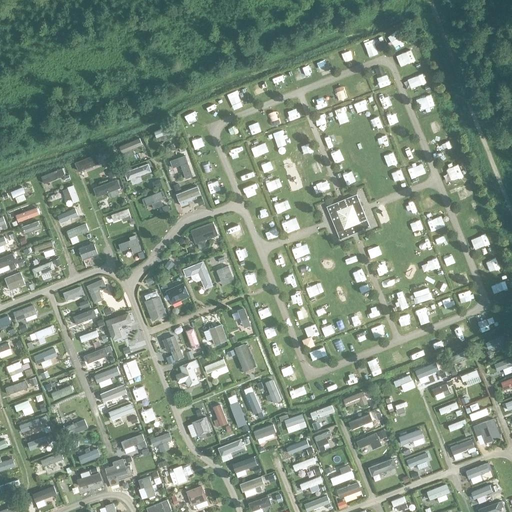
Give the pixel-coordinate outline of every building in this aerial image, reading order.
[(395,28),(392,38),(402,42),(406,33),(395,28)] [(343,49),(345,58),(353,56),(351,47),(343,49)] [(414,50),(404,55),(410,66),(419,61),(414,50)] [(331,54),(318,59),(322,69),(334,64),(331,54)] [(272,78),(277,87),(286,82),(281,73),(272,78)] [(262,80),(250,85),(252,90),(264,86),(262,80)] [(361,80),(353,83),(356,91),(364,89),(361,80)] [(228,93),(232,103),(242,99),(238,89),(228,93)] [(432,95),(422,98),(426,110),(436,106),(432,95)] [(381,99),(382,106),(393,104),(391,97),(381,99)] [(358,112),(368,108),(364,98),(355,101),(358,112)] [(208,101),(211,112),(220,109),(218,99),(208,101)] [(196,109),(188,113),(193,123),(201,120),(196,109)] [(291,117),(302,114),(300,109),(289,112),(291,117)] [(317,125),(327,123),(325,113),(315,115),(317,125)] [(440,114),(430,118),(435,127),(444,123),(440,114)] [(253,126),(254,133),(266,129),(265,123),(253,126)] [(229,131),(233,141),(243,136),(239,126),(229,131)] [(277,143),(286,140),(282,128),(273,132),(277,143)] [(385,128),(375,132),(380,143),(389,139),(385,128)] [(193,149),(205,144),(202,136),(190,141),(193,149)] [(140,138),(120,145),(124,158),(135,154),(133,148),(142,145),(140,138)] [(441,141),(443,151),(454,148),(451,138),(441,141)] [(315,143),(306,144),(306,154),(316,153),(315,143)] [(231,148),(233,154),(244,150),(242,144),(231,148)] [(386,150),(390,163),(399,160),(395,147),(386,150)] [(96,154),(77,160),(81,171),(100,166),(96,154)] [(185,155),(170,161),(173,168),(181,165),(186,179),(193,176),(192,175),(185,155)] [(202,171),(214,167),(211,156),(199,159),(202,171)] [(450,161),(455,177),(466,173),(461,158),(450,161)] [(126,171),(129,179),(151,171),(148,163),(126,171)] [(243,179),(252,176),(250,167),(240,171),(243,179)] [(109,179),(117,176),(115,171),(107,174),(109,179)] [(93,186),(97,196),(105,193),(107,198),(119,193),(117,188),(121,187),(118,177),(93,186)] [(208,183),(211,193),(222,189),(220,180),(208,183)] [(257,180),(245,185),(248,191),(260,186),(257,180)] [(30,181),(16,186),(18,192),(32,187),(30,181)] [(199,184),(176,193),(179,201),(202,193),(199,184)] [(78,201),(72,186),(61,190),(65,201),(71,198),(73,203),(78,201)] [(465,202),(476,199),(472,188),(462,192),(465,202)] [(163,189),(143,197),(146,205),(166,197),(163,189)] [(327,206),(328,210),(340,239),(370,227),(356,194),(327,206)] [(17,216),(30,210),(28,204),(14,209),(17,216)] [(128,209),(111,215),(114,221),(123,218),(124,222),(131,219),(130,216),(128,209)] [(472,216),(476,230),(487,227),(482,213),(472,216)] [(291,214),(279,218),(284,233),(297,229),(291,214)] [(0,220),(0,226),(9,223),(7,218),(0,220)] [(412,235),(425,231),(421,219),(408,223),(412,235)] [(38,222),(21,228),(24,234),(27,233),(28,236),(32,235),(31,232),(40,229),(41,227),(38,222)] [(211,222),(191,230),(197,244),(216,236),(211,222)] [(231,245),(242,241),(236,228),(225,233),(231,245)] [(130,240),(119,244),(121,251),(131,247),(133,253),(141,250),(135,235),(129,237),(130,240)] [(483,236),(474,240),(479,249),(487,244),(483,236)] [(94,244),(78,249),(82,260),(97,255),(97,254),(95,249),(94,244)] [(292,252),(295,262),(305,258),(302,249),(292,252)] [(12,254),(0,258),(0,268),(8,265),(10,271),(16,268),(14,263),(15,262),(12,254)] [(426,261),(428,271),(441,268),(438,258),(426,261)] [(169,261),(165,267),(170,270),(174,265),(169,261)] [(203,261),(183,269),(186,277),(198,272),(205,288),(213,285),(203,261)] [(37,264),(37,278),(49,278),(49,264),(37,264)] [(228,265),(217,270),(220,279),(223,285),(229,282),(234,280),(228,265)] [(460,266),(449,270),(453,281),(464,277),(460,266)] [(293,269),(283,273),(289,285),(298,280),(293,269)] [(20,272),(5,278),(10,290),(25,284),(20,272)] [(243,276),(247,286),(258,282),(254,272),(243,276)] [(505,277),(494,280),(498,293),(508,290),(505,277)] [(102,279),(87,285),(95,302),(102,299),(98,290),(106,287),(102,279)] [(183,283),(167,290),(172,303),(189,296),(183,283)] [(115,291),(116,287),(110,286),(108,297),(120,299),(122,292),(115,291)] [(413,291),(417,303),(428,299),(424,286),(413,291)] [(301,289),(291,291),(294,303),(304,301),(301,289)] [(150,293),(145,295),(147,301),(150,309),(149,310),(153,320),(166,315),(162,302),(160,303),(158,296),(157,293),(151,295),(150,293)] [(440,310),(448,307),(445,298),(436,301),(440,310)] [(266,300),(254,304),(258,315),(270,311),(266,300)] [(294,311),(296,319),(310,315),(307,307),(294,311)] [(243,326),(249,324),(244,308),(237,310),(243,326)] [(103,311),(105,317),(111,315),(109,309),(103,311)] [(76,324),(93,317),(90,310),(73,316),(76,324)] [(356,311),(346,316),(352,329),(362,324),(356,311)] [(129,312),(106,320),(112,340),(122,336),(119,326),(132,322),(129,312)] [(396,316),(400,325),(410,321),(406,312),(396,316)] [(493,323),(501,321),(498,313),(491,315),(493,323)] [(99,326),(105,324),(105,323),(102,318),(96,320),(99,326)] [(263,326),(265,335),(276,332),(273,323),(263,326)] [(315,323),(304,327),(307,337),(318,334),(315,323)] [(32,332),(35,339),(54,331),(51,324),(32,332)] [(221,324),(209,329),(213,339),(215,344),(227,339),(221,324)] [(379,324),(367,328),(369,333),(381,329),(379,324)] [(470,327),(460,330),(464,340),(474,336),(470,327)] [(76,336),(80,347),(99,340),(95,329),(76,336)] [(348,341),(360,336),(358,331),(346,336),(348,341)] [(504,334),(485,340),(488,349),(506,343),(504,334)] [(342,338),(333,342),(336,351),(345,347),(342,338)] [(124,339),(118,341),(120,347),(126,345),(124,339)] [(8,343),(0,344),(0,356),(10,354),(8,343)] [(54,345),(36,353),(38,358),(35,360),(40,371),(61,361),(54,345)] [(271,352),(275,360),(290,353),(286,345),(271,352)] [(252,365),(263,363),(260,349),(249,351),(252,365)] [(469,356),(466,349),(451,356),(454,363),(469,356)] [(394,367),(402,364),(397,351),(389,353),(394,367)] [(502,368),(510,364),(506,356),(492,362),(494,367),(500,364),(502,368)] [(227,370),(221,357),(203,365),(209,378),(227,370)] [(182,372),(176,374),(179,382),(186,380),(188,386),(199,381),(194,368),(199,366),(196,360),(180,366),(182,372)] [(19,361),(7,366),(9,372),(16,369),(18,374),(23,371),(19,361)] [(438,365),(422,371),(425,377),(429,375),(431,380),(438,377),(436,372),(440,371),(438,365)] [(98,373),(100,380),(120,373),(118,366),(98,373)] [(364,377),(376,373),(374,367),(362,371),(364,377)] [(459,376),(463,385),(479,377),(474,368),(459,376)] [(290,371),(280,374),(283,385),(293,382),(290,371)] [(345,372),(337,375),(342,386),(349,383),(345,372)] [(409,375),(394,381),(396,386),(402,384),(404,390),(414,386),(409,375)] [(511,376),(499,381),(502,390),(511,385),(511,376)] [(28,377),(7,384),(9,391),(30,384),(28,377)] [(273,379),(265,382),(270,394),(266,395),(269,401),(273,400),(274,402),(281,399),(273,379)] [(325,392),(335,389),(331,379),(322,382),(325,392)] [(446,383),(433,389),(435,394),(443,391),(445,395),(450,393),(446,383)] [(53,400),(71,392),(68,385),(50,393),(53,400)] [(363,391),(344,399),(347,405),(360,400),(361,405),(367,403),(363,391)] [(511,397),(503,401),(506,408),(511,406),(511,397)] [(21,409),(22,414),(31,412),(28,400),(12,404),(14,411),(21,409)] [(450,400),(437,404),(440,415),(454,411),(450,400)] [(130,402),(105,411),(108,419),(133,410),(130,402)] [(258,402),(244,407),(247,414),(261,409),(258,402)] [(477,403),(474,410),(479,413),(482,405),(477,403)] [(220,404),(213,407),(218,418),(214,419),(217,427),(221,425),(228,423),(220,404)] [(231,422),(242,418),(238,407),(227,412),(231,422)] [(309,418),(324,414),(323,408),(308,412),(309,418)] [(345,420),(349,432),(369,426),(368,421),(373,419),(371,412),(345,420)] [(288,418),(285,419),(287,426),(298,422),(300,427),(306,425),(302,413),(288,418)] [(63,417),(65,425),(57,427),(60,436),(85,429),(82,419),(72,422),(70,415),(63,417)] [(206,416),(192,422),(197,435),(197,436),(212,430),(206,416)] [(35,418),(17,424),(19,431),(38,425),(35,418)] [(462,418),(445,425),(448,431),(465,424),(462,418)] [(493,418),(474,426),(477,435),(482,433),(484,439),(485,442),(500,436),(493,418)] [(319,421),(312,423),(315,430),(321,427),(319,421)] [(252,438),(272,432),(270,425),(250,431),(252,438)] [(384,429),(378,432),(381,437),(386,435),(384,429)] [(330,430),(315,436),(321,451),(325,449),(323,445),(329,442),(327,439),(330,438),(329,436),(332,435),(330,430)] [(170,432),(151,439),(154,447),(160,445),(162,451),(171,448),(168,441),(173,440),(170,432)] [(376,432),(357,441),(360,447),(372,442),(375,447),(381,444),(376,432)] [(142,434),(120,442),(123,449),(136,444),(138,449),(146,446),(142,434)] [(45,437),(26,440),(28,448),(46,445),(45,437)] [(239,438),(216,446),(220,457),(243,448),(239,438)] [(87,453),(79,456),(81,463),(100,456),(97,449),(91,452),(89,448),(85,450),(87,453)] [(60,451),(39,459),(45,474),(66,466),(60,451)] [(242,472),(256,466),(251,456),(229,466),(233,473),(241,470),(242,472)] [(314,456),(293,463),(295,469),(316,463),(314,456)] [(365,466),(369,476),(395,465),(391,456),(365,466)] [(114,465),(106,468),(107,472),(106,472),(111,485),(119,483),(118,480),(120,478),(132,475),(129,465),(125,466),(123,459),(113,462),(114,465)] [(0,470),(10,467),(8,461),(0,463),(0,470)] [(481,471),(489,469),(487,463),(462,469),(465,479),(482,475),(481,471)] [(511,474),(509,467),(495,472),(498,481),(504,479),(511,476),(511,474)] [(82,477),(78,479),(80,486),(101,479),(99,472),(91,475),(90,471),(81,473),(82,477)] [(321,474),(300,481),(302,488),(323,481),(321,474)] [(142,479),(138,480),(140,489),(145,487),(148,497),(156,495),(149,476),(142,479)] [(261,476),(240,484),(243,492),(244,491),(255,487),(257,492),(262,490),(260,485),(264,484),(261,476)] [(0,485),(0,491),(19,484),(17,479),(0,485)] [(122,488),(128,485),(125,479),(119,482),(122,488)] [(477,492),(495,487),(494,481),(476,486),(477,492)] [(335,498),(345,494),(347,499),(360,494),(355,482),(332,490),(335,498)] [(426,488),(430,501),(443,497),(439,484),(426,488)] [(55,486),(37,487),(37,497),(55,496),(55,486)] [(201,486),(186,492),(191,506),(197,504),(207,500),(201,486)] [(311,505),(330,498),(327,492),(308,499),(311,505)] [(414,500),(420,497),(418,492),(411,495),(414,500)] [(404,494),(389,501),(394,511),(409,504),(404,494)] [(263,496),(248,503),(251,510),(266,503),(263,496)] [(167,499),(145,508),(146,511),(164,511),(171,509),(167,499)] [(478,507),(479,511),(488,511),(499,508),(496,500),(478,507)] [(120,511),(121,511),(116,501),(104,507),(106,511),(120,511)] [(344,501),(336,504),(338,509),(346,506),(344,501)]
